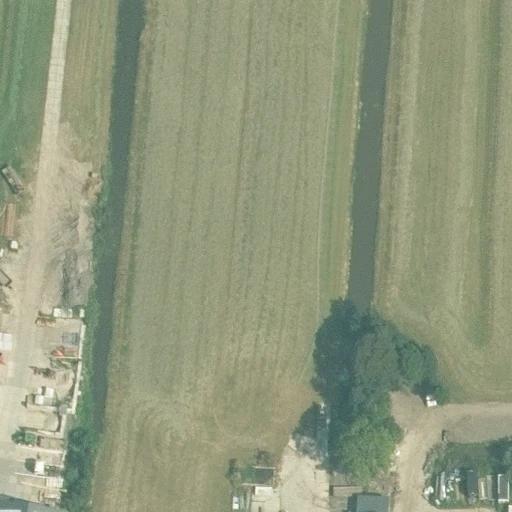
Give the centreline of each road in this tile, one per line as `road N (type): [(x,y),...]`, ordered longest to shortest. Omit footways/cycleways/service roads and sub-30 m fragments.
road 1 (track): [(0,458),(19,427),(64,0)]
road 2 (track): [(407,511),(421,429),(448,412),(511,411)]
